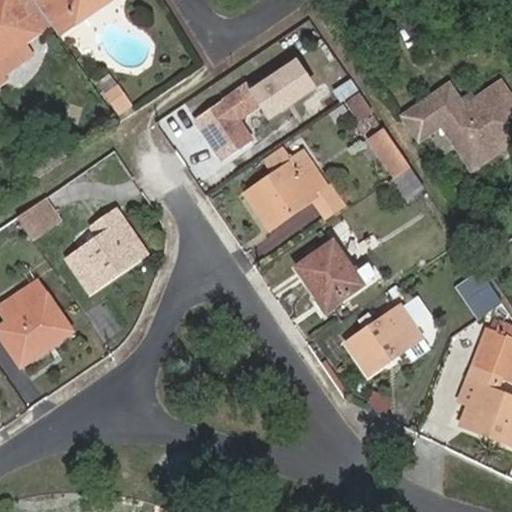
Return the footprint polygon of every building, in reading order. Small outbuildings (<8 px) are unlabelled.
[(0,51),(19,39),(22,44),(50,26),(39,10),(31,0),(27,0),(20,5),(17,0),(0,0),(0,82),(6,79),(2,72),(0,69),(0,51)] [(31,0),(39,10),(54,0),(31,0)] [(57,37),(111,0),(54,0),(39,10),(50,26),(57,37)] [(0,69),(2,72),(29,54),(22,44),(19,39),(0,51),(0,69)] [(438,124),(471,172),(511,143),(511,96),(501,80),(438,124)] [(120,115),(132,106),(119,86),(106,95),(120,115)] [(221,160),(252,139),(238,120),(260,105),(247,87),(195,121),(221,160)] [(270,112),(283,103),(273,88),(260,98),(270,112)] [(360,123),(372,114),(358,93),(346,102),(360,123)] [(395,179),(410,169),(384,131),(370,141),(395,179)] [(307,159),(302,151),(289,159),(291,164),(294,168),(307,159)] [(285,153),(266,167),(273,176),(291,164),(289,159),(285,153)] [(315,198),(312,193),(324,184),(307,159),(294,168),(291,164),(273,176),(246,195),(260,216),(264,213),(273,226),(315,198)] [(390,182),(403,202),(423,188),(410,169),(395,179),(390,182)] [(329,218),(342,209),(324,184),(312,193),(315,198),(329,218)] [(17,219),(38,249),(68,228),(48,198),(17,219)] [(68,260),(90,292),(145,253),(116,212),(93,229),(99,238),(68,260)] [(260,216),(269,229),(273,226),(264,213),(260,216)] [(297,269),(325,311),(375,277),(367,265),(355,274),(333,243),(297,269)] [(478,313),(496,296),(480,272),(464,283),(475,297),(468,302),(476,314),(478,313)] [(0,312),(7,322),(0,327),(0,335),(18,362),(67,326),(36,282),(0,308),(0,312)] [(478,313),(483,320),(503,307),(496,296),(478,313)] [(348,344),(368,374),(422,338),(401,308),(348,344)] [(511,330),(500,325),(496,336),(511,343),(511,330)] [(18,362),(22,368),(72,333),(67,326),(18,362)] [(501,379),(511,383),(511,350),(511,351),(511,350),(511,343),(496,336),(486,332),(464,389),(473,392),(468,406),(460,426),(511,446),(511,399),(496,393),(501,379)] [(459,403),(468,406),(473,392),(464,389),(459,403)]
